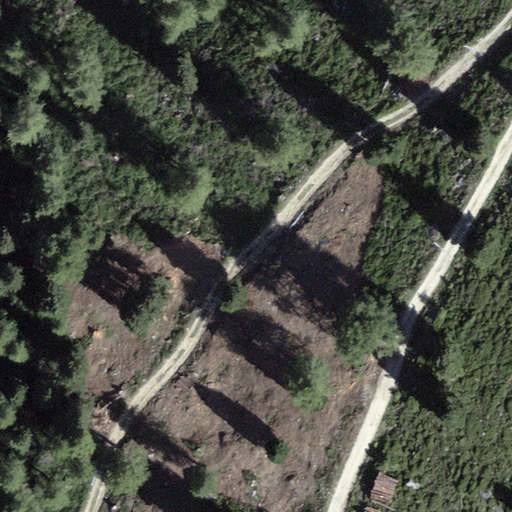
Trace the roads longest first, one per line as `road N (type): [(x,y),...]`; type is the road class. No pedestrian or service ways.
road 1 (track): [(511,18),(439,92),(348,148),(223,277),(184,345),(127,409),(90,511)]
road 2 (track): [(511,135),(410,314),(334,511)]
